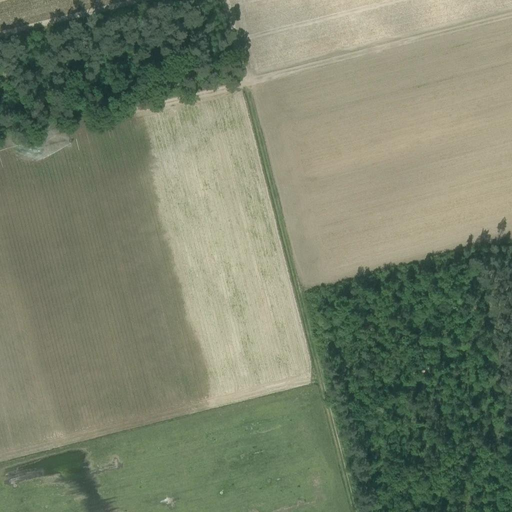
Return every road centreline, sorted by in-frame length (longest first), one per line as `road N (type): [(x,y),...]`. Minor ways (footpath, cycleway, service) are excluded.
road 1 (track): [(361,511),(249,81)]
road 2 (track): [(249,81),(511,11)]
road 3 (track): [(249,81),(0,145)]
